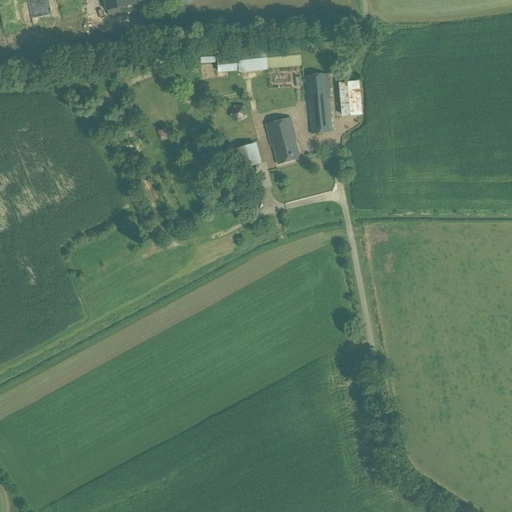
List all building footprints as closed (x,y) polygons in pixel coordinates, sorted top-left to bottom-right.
[(60,0),(64,15),(80,11),(77,0),(60,0)] [(105,0),(108,12),(138,5),(136,0),(105,0)] [(163,0),(165,10),(191,5),(190,0),(163,0)] [(301,67),(299,46),(266,48),(266,53),(268,70),(301,67)] [(241,54),(242,73),(267,72),(266,53),(241,54)] [(260,112),(292,108),(288,74),(251,79),(254,97),(258,96),(260,112)] [(308,103),(311,135),(333,133),(328,75),(305,77),(308,103)] [(340,84),(343,117),(363,115),(359,82),(340,84)] [(266,126),(277,166),(301,159),(296,141),(297,141),(292,119),(266,126)] [(252,145),(240,148),(248,186),(260,183),(252,145)] [(135,170),(130,172),(132,179),(138,176),(135,170)]
